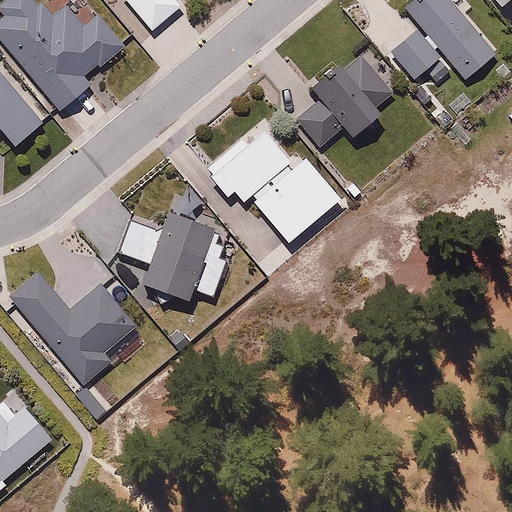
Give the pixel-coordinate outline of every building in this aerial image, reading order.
[(0,13),(5,20),(0,23),(0,42),(60,116),(89,92),(81,82),(125,47),(98,14),(83,26),(67,6),(51,19),(34,0),(7,0),(0,6),(0,13)] [(121,0),(150,36),(182,10),(174,0),(121,0)] [(451,0),(421,0),(403,17),(415,31),(387,57),(414,85),(441,59),(464,84),(499,51),(451,0)] [(511,0),(488,0),(511,29),(511,0)] [(397,93),(362,52),(341,70),(336,64),(306,90),(317,102),(291,124),(315,152),(341,129),(351,141),(379,117),(374,112),(397,93)] [(0,137),(12,151),(45,123),(0,72),(0,137)] [(457,114),(429,85),(413,100),(441,130),(457,114)] [(251,197),(289,247),(343,205),(305,155),(290,167),(264,133),(206,177),(223,199),(233,192),(242,204),(251,197)] [(234,232),(168,213),(162,233),(127,223),(117,257),(148,266),(141,291),(190,305),(194,291),(215,297),(234,232)] [(91,383),(113,366),(104,354),(138,328),(105,285),(70,311),(41,273),(4,302),(98,423),(113,411),(91,383)] [(0,482),(51,438),(24,405),(16,413),(3,399),(0,402),(0,482)]
